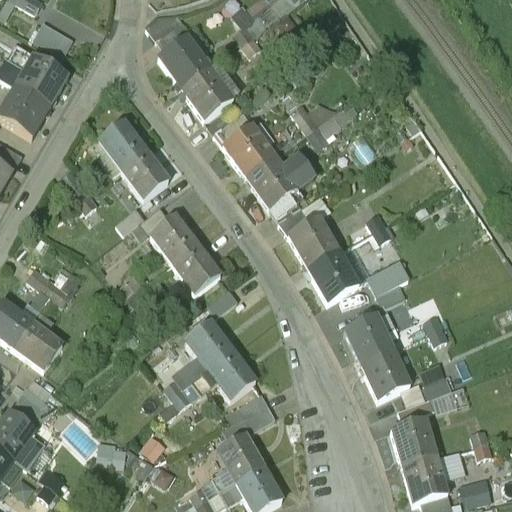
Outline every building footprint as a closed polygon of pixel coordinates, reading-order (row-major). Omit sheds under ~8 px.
[(24,0),(9,0),(6,6),(18,12),(24,0)] [(38,26),(28,44),(60,60),(69,42),(38,26)] [(242,34),(231,42),(239,53),(250,45),(242,34)] [(207,76),(184,45),(156,66),(179,97),(207,76)] [(250,45),(239,53),(247,64),(258,55),(250,45)] [(65,84),(12,54),(0,73),(0,86),(13,94),(47,114),(65,84)] [(207,76),(179,97),(203,128),(230,107),(207,76)] [(47,114),(13,94),(0,116),(0,127),(30,145),(47,114)] [(223,119),(205,132),(212,141),(230,128),(223,119)] [(230,128),(212,141),(221,154),(250,133),(250,132),(241,120),(230,128)] [(308,122),(297,130),(305,141),(316,133),(308,122)] [(123,131),(98,150),(120,179),(145,161),(123,131)] [(250,133),(221,154),(245,185),(273,164),(250,133)] [(316,133),(305,141),(313,151),(324,143),(316,133)] [(13,159),(0,150),(0,166),(6,170),(13,159)] [(145,161),(120,179),(143,209),(168,191),(145,161)] [(273,164),(245,185),(268,216),(288,201),(296,196),(273,164)] [(0,195),(9,180),(0,174),(0,195)] [(80,192),(69,201),(77,211),(88,203),(80,192)] [(268,216),(267,217),(277,230),(298,215),(288,201),(268,216)] [(88,203),(77,211),(85,222),(96,214),(88,203)] [(298,215),(277,230),(286,242),(308,229),(298,215)] [(160,216),(139,232),(148,245),(149,245),(170,229),(160,216)] [(376,220),(364,227),(371,238),(383,231),(376,220)] [(308,229),(286,242),(306,276),(336,258),(317,224),(308,229)] [(170,229),(149,245),(171,274),(197,254),(174,225),(170,229)] [(383,231),(371,238),(378,249),(390,243),(383,231)] [(197,254),(171,274),(194,303),(219,283),(197,254)] [(336,258),(306,276),(326,310),(356,292),(336,258)] [(361,280),(378,314),(405,300),(396,285),(405,281),(395,262),(361,280)] [(138,281),(127,290),(135,301),(146,292),(138,281)] [(48,286),(39,298),(49,306),(59,294),(48,286)] [(146,292),(135,301),(143,312),(155,303),(146,292)] [(226,293),(203,308),(212,320),(234,305),(226,293)] [(70,302),(59,294),(49,306),(61,315),(70,302)] [(31,331),(1,309),(0,310),(0,347),(12,356),(31,331)] [(374,322),(343,337),(359,372),(391,357),(374,322)] [(434,322),(421,328),(427,340),(439,334),(434,322)] [(31,331),(12,356),(43,378),(61,353),(31,331)] [(208,331),(185,350),(198,367),(173,385),(183,397),(191,391),(231,361),(208,331)] [(439,334),(427,340),(433,352),(445,346),(439,334)] [(391,357),(359,372),(376,407),(408,392),(391,357)] [(231,361),(191,391),(200,403),(216,391),(229,408),(253,390),(231,361)] [(173,388),(162,397),(170,407),(182,398),(173,388)] [(182,398),(170,407),(179,418),(190,409),(182,398)] [(9,419),(0,431),(0,458),(11,467),(33,436),(9,419)] [(424,426),(389,436),(389,437),(390,437),(394,451),(393,451),(394,452),(401,474),(434,464),(424,427),(424,426)] [(482,436),(469,440),(473,453),(486,449),(482,436)] [(150,464),(160,449),(148,440),(137,455),(150,464)] [(244,442),(216,458),(228,478),(211,487),(218,500),(235,491),(263,475),(244,442)] [(94,447),(93,461),(104,462),(103,468),(120,469),(122,450),(94,447)] [(486,449),(473,453),(476,466),(490,462),(486,449)] [(0,458),(0,482),(11,467),(0,458)] [(434,464),(401,474),(407,496),(406,496),(407,497),(411,510),(411,511),(419,510),(446,502),(446,501),(445,501),(434,464)] [(263,475),(235,491),(247,511),(271,511),(281,507),(263,475)] [(52,479),(44,490),(55,498),(63,487),(52,479)] [(456,487),(459,510),(487,506),(483,483),(456,487)] [(44,490),(36,501),(47,509),(55,498),(44,490)] [(201,494),(188,502),(194,511),(198,511),(208,506),(201,494)] [(448,511),(446,502),(419,510),(419,511),(448,511)]
